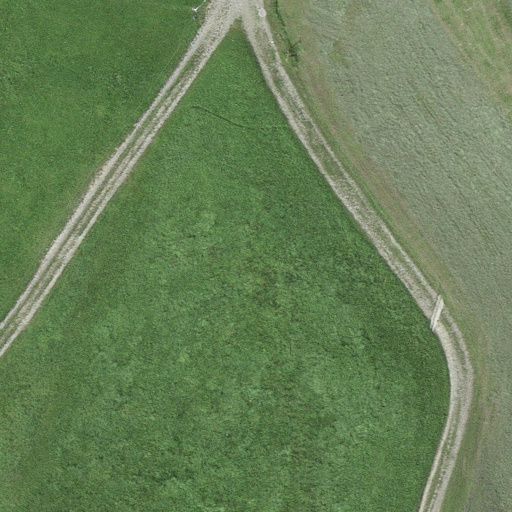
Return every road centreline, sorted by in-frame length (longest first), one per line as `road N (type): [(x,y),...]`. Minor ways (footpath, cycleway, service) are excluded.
road 1 (track): [(250,0),(274,69),(461,358),(461,410),(430,511)]
road 2 (track): [(0,348),(233,0)]
